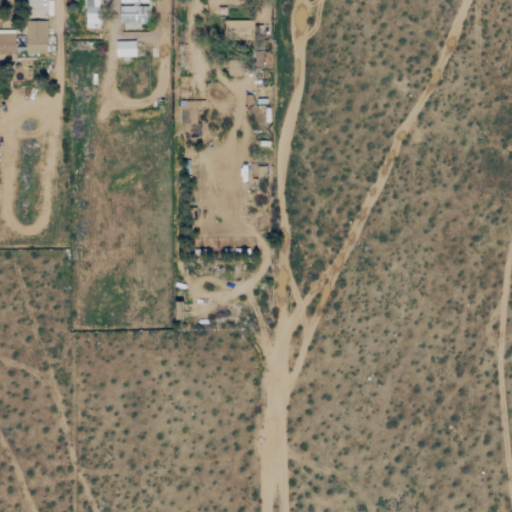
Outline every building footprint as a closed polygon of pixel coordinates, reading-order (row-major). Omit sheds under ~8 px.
[(84,0),(85,28),(98,28),(98,0),(84,0)] [(148,24),(148,4),(148,0),(118,0),(119,4),(119,24),(148,24)] [(224,20),(224,39),(262,40),(262,26),(254,26),(254,20),(224,20)] [(47,53),(46,22),(25,22),(26,53),(47,53)] [(2,62),(15,61),(14,33),(0,33),(0,67),(2,67),(2,62)] [(115,41),(116,56),(135,56),(135,41),(115,41)] [(243,75),(244,62),(227,62),(227,75),(243,75)] [(182,125),(197,124),(197,101),(181,101),(182,125)]
